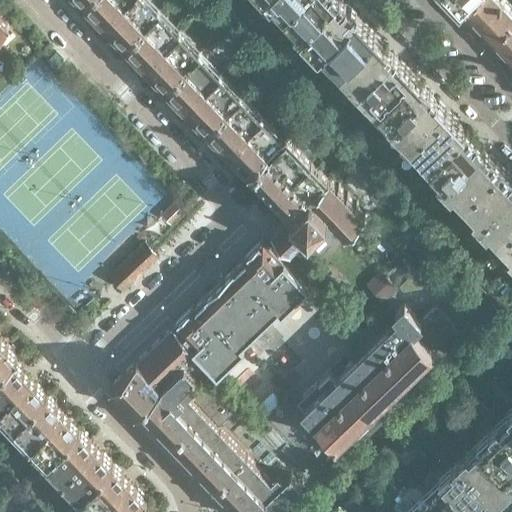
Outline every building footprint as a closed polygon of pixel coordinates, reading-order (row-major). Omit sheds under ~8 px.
[(105,19),(123,0),(85,0),(85,2),(89,7),(93,6),(105,19)] [(125,40),(157,9),(147,0),(123,0),(105,19),(116,31),(115,34),(120,39),(123,38),(125,40)] [(206,3),(202,0),(185,0),(186,0),(197,12),(206,3)] [(273,0),(284,10),(294,0),(268,0),(270,1),(271,0),(273,0)] [(300,32),(333,0),(294,0),(284,10),(296,23),(293,25),(300,32)] [(325,45),(358,13),(344,0),(333,0),(300,32),(309,42),(315,35),(325,45)] [(511,17),(511,8),(504,0),(466,0),(460,6),(491,38),(511,17)] [(217,15),(206,3),(197,12),(208,23),(217,15)] [(146,61),(177,31),(157,9),(125,40),(127,42),(126,45),(131,50),(134,49),(146,61)] [(0,39),(13,27),(0,13),(0,39)] [(339,68),(376,33),(358,13),(325,45),(321,48),(339,68)] [(511,17),(491,38),(511,59),(511,17)] [(166,83),(198,52),(177,31),(146,61),(157,73),(156,76),(161,81),(164,81),(166,83)] [(357,86),(394,51),(376,33),(339,68),(357,86)] [(247,46),(236,34),(227,43),(238,54),(247,46)] [(258,58),(247,46),(238,54),(249,66),(258,58)] [(55,50),(47,58),(55,66),(63,59),(55,50)] [(375,105),(412,70),(394,51),(357,86),(375,105)] [(187,104),(219,73),(198,52),(166,83),(168,84),(167,87),(172,92),(175,91),(187,104)] [(393,124),(430,89),(412,70),(375,105),(393,124)] [(208,125),(239,94),(219,73),(187,104),(198,116),(197,119),(202,124),(206,123),(208,125)] [(288,88),(284,84),(277,77),(268,85),(279,97),(288,88)] [(299,100),(288,88),(279,97),(291,108),(299,100)] [(411,143),(448,108),(430,89),(393,124),(411,143)] [(228,146),(260,116),(239,94),(208,125),(209,126),(208,130),(213,135),(216,134),(228,146)] [(429,162),(466,127),(448,108),(411,143),(429,162)] [(249,168),(280,137),(279,136),(260,116),(228,146),(240,158),(239,161),(243,166),(247,165),(249,168)] [(444,182),(483,145),(466,127),(429,162),(428,162),(439,173),(437,175),(444,182)] [(346,193),(338,185),(340,184),(337,181),(336,183),(285,130),(279,136),(280,137),(249,168),(290,210),(271,229),(263,236),(267,241),(275,233),(290,249),(327,213),(334,220),(333,222),(335,224),(337,223),(345,231),(364,212),(356,204),(358,202),(356,200),(354,202),(348,195),(349,193),(347,191),(346,193)] [(464,199),(501,164),(483,145),(444,182),(452,190),(453,188),(464,199)] [(480,220),(511,189),(511,175),(501,164),(464,199),(475,211),(473,212),(480,220)] [(500,237),(511,225),(511,189),(480,220),(487,227),(489,226),(500,237)] [(170,220),(183,207),(177,200),(163,213),(170,220)] [(511,253),(511,225),(500,237),(511,248),(509,250),(511,253)] [(281,309),(308,283),(267,241),(263,236),(242,256),(244,258),(224,277),(222,275),(213,284),(214,286),(194,305),(193,303),(173,323),(209,361),(217,370),(244,344),(241,341),(278,306),(281,309)] [(124,287),(159,254),(148,243),(114,276),(124,287)] [(361,416),(449,331),(433,314),(416,331),(399,313),(390,322),(389,321),(336,372),(329,365),(320,374),(321,375),(296,399),(343,448),(368,423),(361,416)] [(272,479),(189,392),(195,386),(189,380),(209,361),(173,323),(110,383),(146,421),(151,417),(242,511),(272,511),(302,484),(290,473),(284,479),(278,473),(272,479)] [(0,370),(14,358),(18,354),(1,336),(0,336),(0,370)] [(0,404),(30,375),(14,358),(0,370),(0,404)] [(0,411),(13,425),(47,392),(30,375),(0,404),(0,411)] [(238,406),(213,380),(195,397),(221,423),(238,406)] [(30,442),(64,410),(47,392),(13,425),(30,442)] [(511,404),(507,410),(509,412),(498,423),(511,437),(511,404)] [(46,459),(80,427),(64,410),(30,442),(46,459)] [(511,437),(498,423),(495,420),(488,427),(490,430),(479,440),(511,475),(511,437)] [(63,477),(97,444),(80,427),(46,459),(63,477)] [(511,481),(511,475),(479,440),(468,451),(465,448),(458,456),(496,496),(511,481)] [(80,494),(113,462),(97,444),(63,477),(80,494)] [(404,462),(413,452),(407,446),(397,455),(404,462)] [(479,511),(496,496),(458,456),(450,463),(452,465),(441,476),(475,511),(479,511)] [(96,511),(130,479),(113,462),(80,494),(96,511)] [(475,511),(441,476),(432,466),(425,473),(433,481),(438,483),(424,496),(439,511),(475,511)] [(130,511),(138,505),(147,496),(130,479),(96,511),(130,511)] [(439,511),(424,496),(410,509),(409,504),(401,496),(394,502),(398,507),(402,511),(439,511)]
